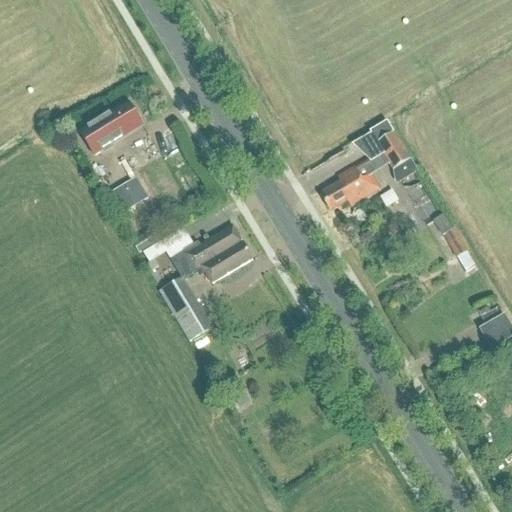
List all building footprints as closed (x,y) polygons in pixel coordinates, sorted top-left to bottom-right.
[(100,126),(80,137),(93,159),(112,146),(143,127),(130,105),(99,124),(100,126)] [(369,136),(376,147),(394,135),(387,124),(369,136)] [(411,161),(394,135),(376,147),(393,173),(411,161)] [(423,192),(436,189),(439,202),(444,201),(435,161),(417,165),(423,192)] [(322,197),(331,214),(349,205),(352,210),(381,194),(372,179),(378,176),(371,165),(357,173),(356,172),(344,179),(346,183),(322,197)] [(119,189),(109,195),(120,214),(122,217),(137,208),(148,201),(135,179),(124,186),(119,189)] [(387,210),(399,203),(392,192),(380,199),(387,210)] [(443,217),(433,223),(443,238),(456,261),(461,258),(466,255),(461,247),(453,234),(452,232),(443,217)] [(472,224),(462,230),(474,250),(484,244),(472,224)] [(159,227),(133,246),(140,256),(167,237),(159,227)] [(199,280),(205,277),(209,284),(250,259),(240,242),(239,242),(230,227),(198,246),(196,242),(169,258),(184,281),(196,274),(199,280)] [(484,246),(476,254),(487,267),(495,259),(484,246)] [(147,267),(152,274),(159,270),(154,263),(147,267)] [(189,345),(191,344),(214,331),(183,280),(159,295),(189,345)] [(511,328),(505,317),(479,332),(492,353),(511,340),(511,328)]
